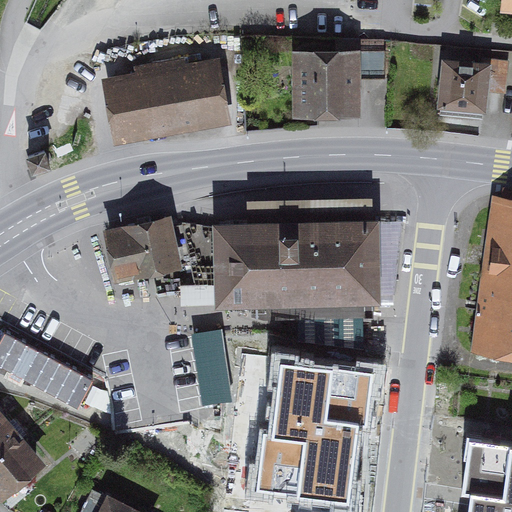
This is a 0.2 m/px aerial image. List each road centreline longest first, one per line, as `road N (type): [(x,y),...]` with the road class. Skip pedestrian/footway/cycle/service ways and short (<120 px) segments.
road 1 (unknown): [(57,163),(218,132),(348,125),(491,135),(493,165)]
road 2 (secondary): [(439,159),(331,154),(158,175),(56,207),(12,231)]
road 3 (unclassified): [(397,511),(439,159)]
road 4 (residential): [(12,231),(15,99)]
